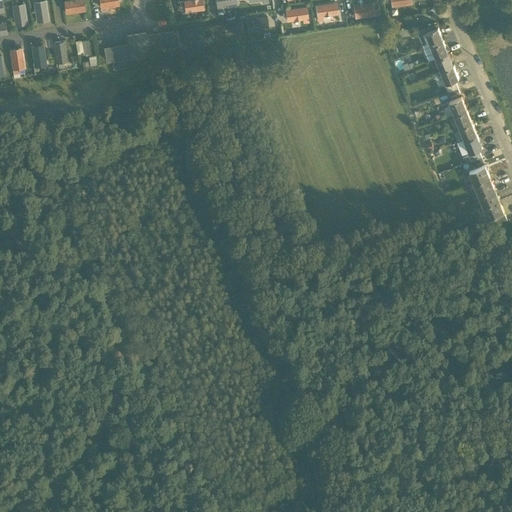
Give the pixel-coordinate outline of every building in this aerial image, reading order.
[(18,0),(13,0),(15,23),(28,22),(27,2),(19,2),(18,0)] [(48,0),(34,0),(37,20),(50,19),(48,0)] [(64,0),(66,13),(88,9),(86,0),(64,0)] [(180,0),(181,4),(187,4),(187,10),(205,8),(204,0),(180,0)] [(222,3),(236,1),(235,0),(216,0),(217,9),(223,8),(222,3)] [(322,14),(338,12),(337,2),(315,5),(318,20),(323,20),(322,14)] [(353,5),(355,17),(375,14),(373,2),(353,5)] [(285,8),(287,19),(302,17),(303,22),(309,21),(306,6),(285,8)] [(268,29),(266,15),(252,17),(254,31),(268,29)] [(0,20),(0,33),(9,32),(7,19),(0,20)] [(227,30),(231,30),(232,34),(243,32),(241,20),(226,22),(227,30)] [(437,24),(417,30),(419,35),(426,32),(438,27),(437,24)] [(189,38),(203,35),(202,25),(182,28),(184,44),(189,43),(189,38)] [(426,32),(431,45),(444,40),(438,27),(426,32)] [(411,28),(400,30),(401,36),(413,34),(411,28)] [(176,30),(146,34),(148,48),(178,43),(176,30)] [(127,35),(128,44),(130,57),(149,54),(148,48),(146,34),(145,32),(127,35)] [(424,48),(431,45),(426,32),(419,35),(424,48)] [(77,39),(77,52),(90,51),(90,38),(77,39)] [(57,61),(69,60),(67,39),(55,40),(57,61)] [(449,52),(444,40),(431,45),(436,57),(449,52)] [(48,64),(46,42),(34,43),(35,64),(48,64)] [(118,58),(130,57),(128,44),(116,45),(118,58)] [(105,47),(107,60),(118,58),(116,45),(105,47)] [(431,45),(424,48),(429,60),(436,57),(431,45)] [(21,71),(21,65),(25,65),(25,46),(12,46),(13,72),(21,71)] [(454,65),(449,52),(436,57),(441,70),(454,65)] [(459,78),(454,65),(441,70),(447,83),(459,78)] [(447,83),(441,70),(434,72),(440,85),(447,83)] [(445,86),(448,92),(458,88),(456,82),(445,86)] [(461,93),(458,88),(448,92),(450,97),(461,93)] [(451,104),(455,113),(467,108),(462,96),(449,100),(451,104)] [(455,113),(451,104),(444,107),(448,116),(455,113)] [(472,121),(467,108),(455,113),(456,116),(460,126),(472,121)] [(460,126),(456,116),(450,118),(454,128),(460,126)] [(477,134),(472,121),(460,126),(461,129),(465,139),(477,134)] [(465,139),(461,129),(454,131),(458,141),(465,139)] [(482,147),(477,134),(465,139),(470,151),(470,152),(482,147)] [(458,141),(457,142),(462,154),(470,151),(465,139),(458,141)] [(441,148),(430,152),(433,159),(443,155),(441,148)] [(471,160),(471,161),(482,156),(480,151),(469,155),(471,160)] [(484,162),(482,156),(471,161),(473,166),(484,162)] [(470,171),(474,183),(490,176),(485,164),(470,171)] [(495,188),(490,176),(474,183),(479,194),(495,188)] [(500,200),(495,188),(479,194),(484,206),(500,200)] [(504,212),(500,200),(484,206),(489,218),(504,212)] [(494,218),(497,224),(507,219),(505,214),(494,218)] [(489,227),(497,224),(494,218),(487,221),(489,227)]
